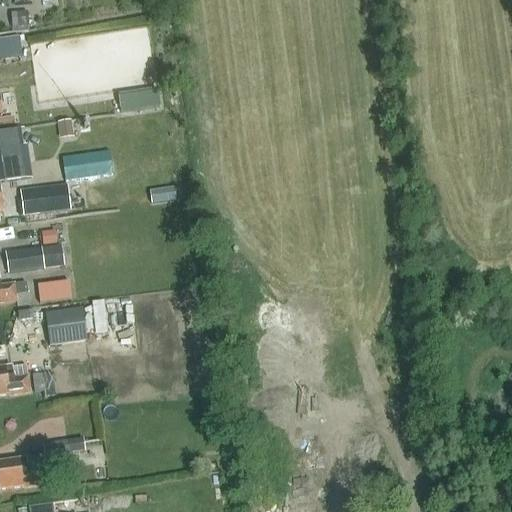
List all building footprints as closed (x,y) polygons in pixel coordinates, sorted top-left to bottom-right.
[(28,33),(27,14),(11,15),(11,34),(28,33)] [(18,44),(0,46),(0,66),(21,63),(18,44)] [(158,93),(119,100),(121,116),(161,110),(158,93)] [(26,148),(0,151),(0,183),(31,179),(26,148)] [(71,212),(68,188),(20,193),(22,217),(71,212)] [(64,268),(62,247),(5,254),(8,275),(64,268)] [(43,282),(44,301),(78,301),(78,281),(43,282)] [(26,285),(13,287),(0,288),(0,285),(0,306),(15,304),(14,296),(28,295),(26,285)] [(83,310),(45,314),(48,347),(86,343),(83,310)] [(12,368),(5,369),(0,369),(0,396),(8,395),(9,399),(29,396),(26,378),(25,371),(13,372),(12,368)] [(56,397),(53,374),(32,376),(34,395),(42,394),(43,398),(56,397)] [(69,455),(67,442),(43,445),(45,458),(69,455)] [(42,488),(38,462),(27,464),(26,460),(0,463),(0,490),(22,487),(22,491),(42,488)] [(68,484),(66,472),(57,473),(58,485),(68,484)]
